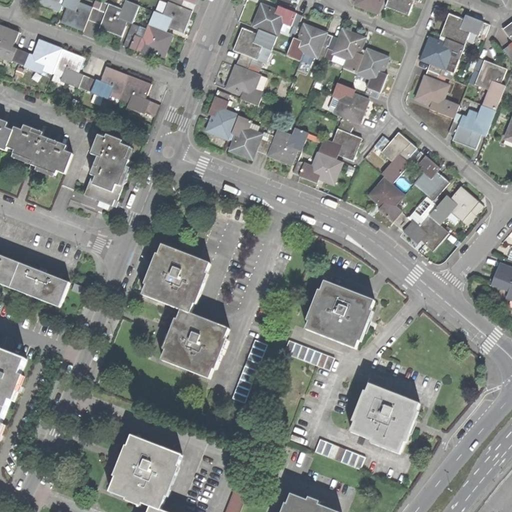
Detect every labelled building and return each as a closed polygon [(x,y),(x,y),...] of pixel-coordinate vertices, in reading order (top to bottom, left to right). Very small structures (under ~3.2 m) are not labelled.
[(61,11),(63,5),(64,0),(39,0),(38,3),(61,11)] [(84,31),(88,19),(93,7),(79,2),(80,0),(64,0),(63,5),(68,6),(62,22),(72,26),(84,31)] [(110,31),(123,36),(128,21),(133,23),(140,5),(127,0),(126,0),(123,8),(109,3),(106,12),(101,24),(100,27),(110,31)] [(195,4),(185,0),(183,0),(181,6),(193,10),(195,4)] [(358,0),(358,2),(356,6),(367,10),(380,14),(385,0),(386,0),(390,1),(390,0),(358,0)] [(390,0),(390,1),(388,7),(410,15),(416,1),(419,2),(420,0),(390,0)] [(188,22),(193,10),(181,6),(168,1),(163,15),(154,11),(149,25),(167,32),(169,27),(184,33),(188,22)] [(261,31),(279,37),(283,27),(291,30),(296,18),(298,13),(280,6),(278,10),(263,5),(259,17),(255,28),(261,31)] [(88,19),(95,22),(100,9),(93,7),(88,19)] [(95,22),(101,24),(106,12),(100,9),(95,22)] [(448,40),(467,47),(472,33),(481,36),(481,35),(486,23),(468,16),(466,20),(451,14),(446,26),(442,37),(448,40)] [(303,20),(296,18),(291,30),(298,33),(303,20)] [(492,25),(486,23),(481,35),(488,37),(492,25)] [(7,28),(0,25),(0,58),(13,63),(13,61),(18,50),(13,48),(19,32),(7,28)] [(174,34),(167,32),(149,25),(144,38),(136,35),(135,36),(131,48),(139,52),(148,55),(150,51),(165,57),(174,34)] [(320,58),(324,47),(329,34),(316,30),(305,25),(300,40),(295,39),(288,57),(303,63),(307,53),(320,58)] [(274,50),(279,37),(261,31),(260,34),(244,28),(241,38),(236,51),(242,54),(255,58),(260,60),(265,46),(274,50)] [(345,69),(359,74),(366,56),(361,54),(367,39),(357,35),(344,31),(341,39),(336,52),(335,54),(349,59),(345,69)] [(124,46),(131,48),(135,36),(129,34),(124,46)] [(324,47),(330,49),(335,37),(329,34),(324,47)] [(330,49),(336,52),(341,39),(335,37),(330,49)] [(462,60),(467,47),(448,40),(447,44),(431,38),(427,49),(423,61),(432,64),(444,69),(447,70),(452,57),(462,60)] [(34,56),(30,54),(25,66),(25,68),(43,75),(44,70),(54,74),(63,49),(50,44),(40,41),(34,56)] [(74,54),(63,49),(54,74),(62,77),(61,81),(79,88),(80,87),(84,75),(79,73),(85,58),(74,54)] [(24,52),(18,50),(13,61),(19,64),(24,52)] [(366,56),(359,74),(372,79),(368,88),(369,89),(382,93),(385,85),(389,75),(385,73),(390,59),(368,50),(366,56)] [(30,54),(24,52),(19,64),(25,66),(30,54)] [(253,65),(255,58),(242,54),(240,60),(253,65)] [(475,70),(481,73),(486,60),(480,58),(475,70)] [(250,71),(253,65),(240,60),(238,66),(250,71)] [(496,64),(486,60),(481,73),(477,85),(491,90),(485,106),(498,111),(507,86),(503,84),(509,69),(496,64)] [(442,75),(444,69),(432,64),(429,70),(442,75)] [(101,81),(97,80),(92,92),(92,94),(109,100),(111,96),(120,100),(130,75),(118,70),(107,66),(101,81)] [(262,75),(250,71),(238,66),(234,77),(229,90),(244,96),(242,100),(260,107),(267,88),(258,84),(262,75)] [(439,82),(442,75),(429,70),(427,77),(439,82)] [(91,78),(84,75),(80,87),(86,90),(91,78)] [(141,79),(130,75),(120,100),(128,103),(127,107),(145,114),(146,113),(150,101),(147,99),(153,84),(141,79)] [(451,86),(439,82),(427,77),(422,89),(418,99),(434,105),(432,110),(456,119),(461,106),(446,100),(451,86)] [(97,80),(91,78),(86,90),(92,92),(97,80)] [(337,115),(344,117),(357,122),(362,124),(366,113),(370,101),(355,95),(357,91),(338,84),(333,97),(342,100),(337,115)] [(380,99),(382,93),(369,89),(367,94),(380,99)] [(220,91),(217,98),(230,102),(232,96),(220,91)] [(232,141),(234,135),(241,117),(228,112),(231,103),(230,102),(217,98),(213,108),(211,115),(216,117),(210,133),(232,141)] [(157,103),(150,101),(146,113),(152,115),(157,103)] [(162,105),(157,103),(152,115),(157,117),(162,105)] [(488,136),(498,111),(485,106),(479,122),(465,116),(462,124),(458,135),(456,141),(465,144),(478,149),(484,134),(488,136)] [(255,160),(258,152),(263,140),(264,136),(250,131),(254,122),(241,117),(234,135),(238,137),(233,152),(243,156),(255,160)] [(344,117),(342,123),(354,128),(357,122),(344,117)] [(451,133),(458,135),(462,124),(455,121),(451,133)] [(0,147),(8,150),(9,147),(15,131),(7,128),(7,126),(0,122),(0,147)] [(342,123),(340,130),(352,134),(354,128),(342,123)] [(58,171),(66,174),(74,154),(66,151),(67,149),(48,142),(50,138),(23,128),(23,129),(16,127),(15,131),(9,147),(16,150),(14,154),(33,161),(31,165),(43,169),(57,175),(58,171)] [(283,161),(294,165),(299,150),(304,152),(311,133),(297,128),(293,138),(280,133),(275,144),(271,157),(283,161)] [(325,139),(320,153),(338,160),(340,156),(355,162),(359,152),(364,139),(352,134),(340,130),(335,143),(325,139)] [(384,176),(387,178),(394,184),(411,164),(407,161),(418,148),(409,141),(400,133),(392,143),(383,153),(395,163),(384,176)] [(86,195),(113,206),(116,200),(120,201),(126,186),(133,168),(129,167),(131,160),(127,159),(132,148),(122,144),(123,141),(108,135),(107,138),(99,135),(92,154),(99,157),(93,175),(94,175),(86,195)] [(379,148),(383,153),(392,143),(387,138),(379,148)] [(258,152),(265,154),(269,142),(263,140),(258,152)] [(265,154),(271,157),(275,144),(269,142),(265,154)] [(414,161),(419,166),(427,156),(422,152),(414,161)] [(338,160),(320,153),(315,166),(305,163),(305,164),(300,177),(311,181),(319,184),(321,179),(336,185),(344,162),(338,160)] [(435,202),(452,183),(439,172),(442,169),(435,163),(427,156),(419,166),(418,167),(425,173),(416,185),(435,202)] [(293,174),(300,177),(305,164),(298,161),(293,174)] [(386,215),(395,223),(404,213),(404,212),(396,205),(406,194),(394,184),(387,178),(371,197),(383,207),(381,210),(386,215)] [(472,195),(463,187),(452,199),(449,197),(431,217),(443,227),(454,214),(465,223),(474,212),(482,203),(472,195)] [(487,208),(482,203),(474,212),(479,217),(487,208)] [(470,227),(479,217),(474,212),(465,223),(470,227)] [(395,223),(400,227),(409,217),(404,213),(395,223)] [(400,227),(406,232),(414,222),(409,217),(400,227)] [(451,234),(443,227),(431,217),(422,228),(414,222),(406,232),(413,238),(420,244),(423,240),(436,251),(451,234)] [(143,296),(182,311),(192,315),(195,305),(194,304),(205,275),(207,276),(211,265),(163,246),(159,256),(161,257),(155,272),(150,286),(147,285),(143,296)] [(0,283),(61,308),(70,284),(47,274),(48,270),(44,269),(41,268),(40,271),(0,255),(0,283)] [(511,266),(502,263),(498,273),(495,283),(511,290),(510,297),(511,298),(511,266)] [(311,321),(307,331),(357,351),(361,340),(359,339),(369,312),(371,313),(376,302),(350,292),(325,283),(321,293),(323,294),(313,322),(311,321)] [(88,289),(74,284),(72,290),(86,296),(88,289)] [(162,361),(211,380),(215,370),(213,369),(224,340),(227,341),(231,330),(192,315),(182,311),(178,321),(180,322),(174,338),(169,351),(167,350),(162,361)] [(335,358),(289,341),(284,354),(318,367),(330,371),(335,358)] [(233,399),(245,404),(268,346),(256,342),(233,399)] [(28,360),(4,350),(0,359),(0,405),(9,409),(18,386),(22,387),(24,382),(26,376),(22,374),(28,360)] [(394,449),(401,452),(405,442),(404,441),(410,427),(415,413),(418,414),(421,404),(370,384),(366,393),(368,394),(357,423),(354,422),(351,432),(372,441),(371,443),(393,452),(394,449)] [(13,410),(9,409),(0,405),(0,434),(2,436),(7,424),(13,410)] [(128,498),(152,507),(161,511),(167,497),(165,496),(177,467),(178,467),(183,457),(132,437),(128,448),(129,449),(123,465),(118,478),(116,478),(110,493),(128,500),(128,498)] [(319,441),(315,453),(360,471),(365,458),(319,441)] [(237,490),(227,511),(240,511),(248,494),(237,490)] [(335,511),(292,495),(288,505),(290,506),(287,511),(335,511)]
